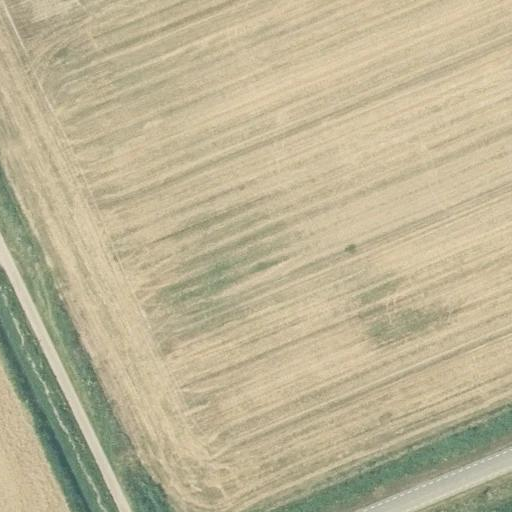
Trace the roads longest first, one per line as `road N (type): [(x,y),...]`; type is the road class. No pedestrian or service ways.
road 1 (unclassified): [(125,511),(0,245)]
road 2 (unclassified): [(511,463),(394,511)]
